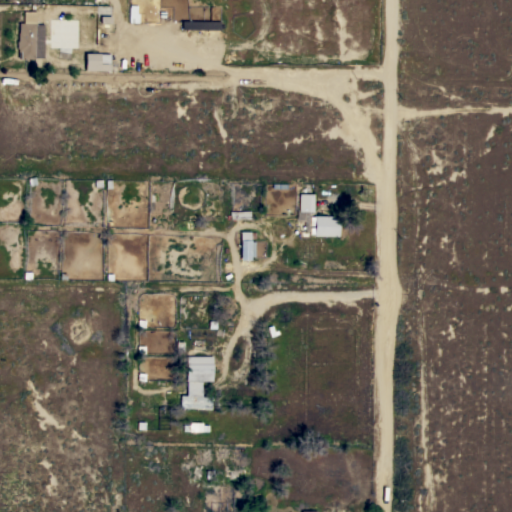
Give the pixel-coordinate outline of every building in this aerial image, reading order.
[(35,48),(47,48),(47,58),(17,58),(17,48),(16,48),(16,40),(17,40),(17,30),(18,30),(18,22),(23,22),(23,10),(35,11),(35,48)] [(312,211),(298,211),(298,193),(313,193),(312,211)] [(229,219),(229,218),(226,218),(225,215),(229,214),(229,211),(249,210),(249,218),(229,219)] [(313,235),(313,233),(309,233),(309,216),(313,216),(313,215),(338,215),(338,236),(313,235)] [(240,231),(255,231),(255,237),(249,237),(249,239),(250,239),(249,259),(239,259),(240,231)] [(178,406),(179,394),(185,395),(186,380),(185,380),(185,355),(211,355),(211,380),(201,380),(201,396),(210,396),(209,408),(178,406)] [(182,430),(182,424),(188,424),(188,422),(201,422),(201,424),(207,424),(207,430),(182,430)]
